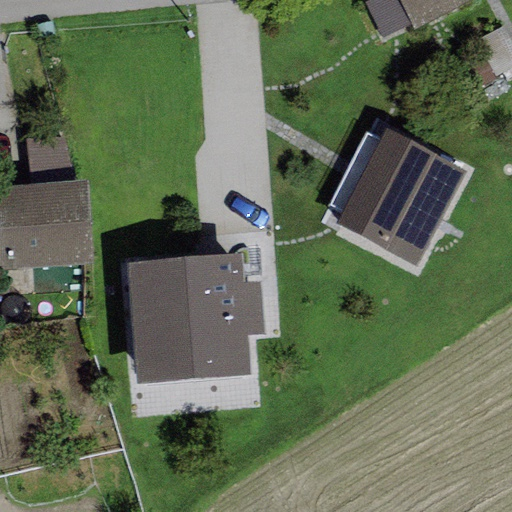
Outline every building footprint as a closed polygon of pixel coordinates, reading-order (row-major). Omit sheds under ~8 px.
[(382,39),(411,25),(398,0),(371,0),(364,4),(382,39)] [(398,0),(411,25),(414,29),(470,0),(398,0)] [(415,266),(465,171),(384,128),(334,224),(415,266)] [(25,140),(31,185),(75,183),(62,137),(25,140)] [(31,185),(0,187),(0,268),(93,263),(88,182),(75,183),(31,185)] [(249,375),(246,336),(263,335),(259,283),(242,285),(239,255),(126,263),(136,383),(249,375)]
